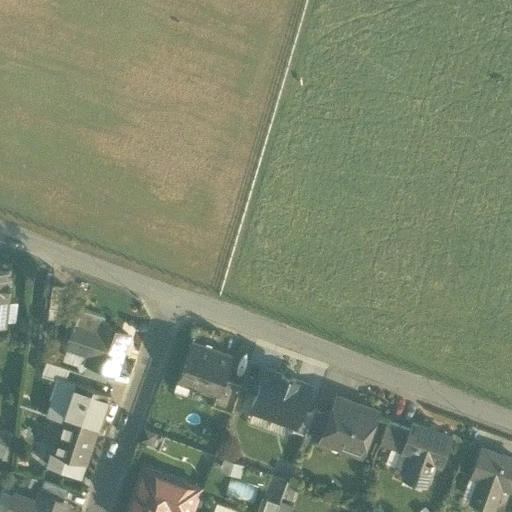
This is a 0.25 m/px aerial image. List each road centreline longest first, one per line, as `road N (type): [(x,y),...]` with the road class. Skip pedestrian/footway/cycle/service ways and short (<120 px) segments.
road 1 (residential): [(511,423),(173,300)]
road 2 (residential): [(96,511),(173,300)]
road 3 (residential): [(173,300),(0,233)]
